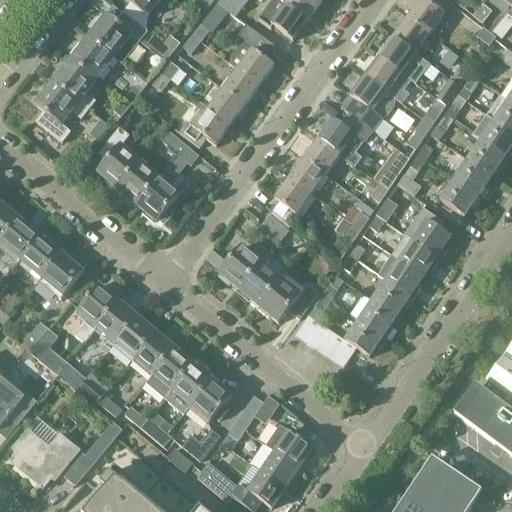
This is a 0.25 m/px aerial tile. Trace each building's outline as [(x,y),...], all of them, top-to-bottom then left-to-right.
[(122,0),(130,6),(123,15),(127,19),(146,34),(147,20),(162,0),(122,0)] [(207,12),(216,1),(214,0),(204,0),(200,6),(207,12)] [(251,0),(250,0),(222,0),(217,7),(235,20),(251,0)] [(293,42),(307,23),(275,0),(273,0),(258,22),(271,31),(273,28),(293,42)] [(275,0),(307,23),(321,4),(315,0),(275,0)] [(469,0),(456,0),(454,3),(464,11),(472,2),(469,0)] [(511,0),(499,0),(511,9),(511,0)] [(421,2),(407,21),(429,38),(444,18),(421,2)] [(482,26),(491,14),(483,8),(474,19),(482,26)] [(511,30),(511,28),(511,11),(503,23),(502,23),(493,34),(502,41),(510,30),(511,30)] [(95,32),(89,41),(114,61),(122,67),(140,45),(165,65),(180,46),(170,38),(163,47),(146,34),(127,19),(120,28),(107,18),(105,20),(102,18),(93,30),(95,32)] [(407,21),(393,40),(415,57),(429,38),(407,21)] [(191,38),(200,44),(208,33),(201,27),(191,38)] [(228,66),(237,72),(259,88),(273,68),(263,61),(273,48),(246,28),(238,37),(246,43),(243,47),(238,50),(230,60),(230,66),(229,65),(228,66)] [(488,48),(495,39),(483,31),(477,40),(488,48)] [(190,56),(191,55),(199,62),(207,52),(204,50),(205,49),(199,44),(200,44),(191,38),(183,49),(190,56)] [(401,77),(409,66),(423,77),(430,68),(415,57),(393,40),(378,60),(401,77)] [(73,60),(71,63),(96,83),(114,61),(89,41),(82,49),(80,47),(71,58),(73,60)] [(511,55),(506,51),(499,60),(511,70),(511,55)] [(394,86),(401,77),(378,60),(364,80),(395,103),(402,107),(410,98),(394,86)] [(60,77),(53,85),(88,113),(95,105),(85,97),(96,83),(71,63),(69,65),(66,63),(57,75),(60,77)] [(161,76),(169,82),(178,71),(170,65),(161,76)] [(472,80),(479,85),(487,74),(479,69),(472,80)] [(450,83),(458,89),(466,77),(458,71),(450,83)] [(223,92),(244,108),(259,88),(237,72),(223,92)] [(161,93),(169,82),(161,76),(153,86),(161,93)] [(395,108),(395,103),(364,80),(349,99),(359,106),(350,118),(373,134),(381,122),(385,121),(387,119),(390,116),(393,112),(395,108)] [(472,96),(479,85),(472,80),(465,90),(472,96)] [(450,100),(458,89),(450,83),(442,95),(450,100)] [(38,104),(35,108),(47,118),(40,127),(63,145),(70,136),(61,128),(71,114),(81,122),(88,113),(53,85),(47,93),(44,91),(36,102),(38,104)] [(209,111),(230,127),(244,108),(223,92),(209,111)] [(122,104),(130,110),(138,99),(131,93),(122,104)] [(422,123),(431,130),(446,108),(436,102),(422,123)] [(511,106),(505,102),(492,122),(511,135),(511,106)] [(114,114),(121,120),(130,110),(122,104),(114,114)] [(209,111),(208,111),(200,106),(193,116),(197,118),(190,127),(187,124),(178,136),(200,152),(207,141),(216,147),(230,127),(209,111)] [(445,119),(453,124),(460,113),(453,108),(445,119)] [(355,156),(362,146),(363,147),(373,134),(350,118),(341,131),(331,124),(317,143),(340,160),(354,170),(361,161),(355,156)] [(486,118),(473,138),(479,142),(506,160),(511,151),(511,148),(510,147),(511,143),(511,135),(492,122),(486,118)] [(453,124),(445,119),(438,130),(445,135),(453,124)] [(431,130),(422,123),(406,146),(416,153),(431,130)] [(97,177),(117,193),(140,164),(121,148),(129,138),(119,130),(97,157),(107,165),(97,177)] [(159,142),(168,149),(176,140),(167,132),(159,142)] [(160,181),(137,209),(157,225),(159,223),(165,228),(175,215),(170,210),(181,196),(170,188),(178,178),(188,166),(191,168),(199,158),(177,140),(169,149),(179,158),(160,181)] [(465,162),(489,178),(495,169),(498,172),(506,160),(478,142),(465,162)] [(325,179),(340,160),(317,143),(302,163),(325,179)] [(425,164),(433,153),(425,148),(418,159),(425,164)] [(418,174),(425,164),(418,159),(410,169),(418,174)] [(484,186),(489,178),(465,162),(452,182),(479,201),(487,188),(484,186)] [(311,199),(325,179),(302,163),(288,182),(311,199)] [(117,193),(137,209),(160,181),(140,164),(117,193)] [(397,189),(414,200),(421,190),(414,185),(419,176),(410,170),(397,189)] [(378,188),(386,195),(395,182),(386,176),(378,188)] [(277,208),(272,214),(289,226),(290,227),(297,218),(311,199),(288,182),(274,201),(281,207),(279,209),(277,208)] [(471,212),(479,201),(452,182),(438,203),(462,219),(468,210),(471,212)] [(379,205),(386,195),(378,188),(371,199),(379,205)] [(387,202),(376,219),(384,224),(386,226),(397,209),(387,202)] [(0,206),(0,245),(19,222),(0,206)] [(422,213),(405,239),(411,243),(439,262),(447,250),(443,247),(448,239),(440,233),(444,227),(422,213)] [(359,234),(368,222),(359,216),(351,228),(359,234)] [(262,227),(281,243),(289,233),(269,217),(262,227)] [(377,235),(384,224),(376,219),(369,229),(377,235)] [(0,262),(12,272),(19,263),(20,264),(41,240),(19,222),(0,245),(0,262)] [(263,266),(273,252),(281,243),(262,227),(254,236),(264,245),(253,258),(242,249),(218,277),(238,293),(263,266)] [(351,246),(359,234),(351,228),(343,240),(351,246)] [(41,240),(20,264),(42,282),(62,257),(57,253),(61,248),(47,237),(44,242),(41,240)] [(439,262),(411,243),(405,239),(391,258),(422,279),(427,270),(431,273),(439,262)] [(349,259),(357,264),(364,253),(356,248),(349,259)] [(62,257),(42,282),(63,300),(84,275),(75,268),(79,263),(66,253),(62,257)] [(391,258),(378,278),(377,278),(384,283),(412,302),(420,290),(416,287),(422,279),(391,258)] [(322,261),(320,266),(324,274),(324,275),(329,276),(333,274),(335,270),(332,261),(327,259),(322,261)] [(349,275),(357,264),(349,259),(341,270),(349,275)] [(258,309),(281,281),(263,266),(238,293),(258,309)] [(301,298),(281,281),(258,309),(278,326),(287,315),(299,323),(318,295),(309,288),(301,298)] [(371,302),(396,319),(401,310),(405,313),(412,302),(384,283),(371,302)] [(329,303),(337,293),(329,287),(322,298),(329,303)] [(77,316),(87,325),(76,339),(84,346),(96,332),(119,305),(100,289),(77,316)] [(321,315),(329,303),(322,298),(314,309),(321,315)] [(357,322),(386,341),(394,330),(390,327),(396,319),(371,302),(357,322)] [(137,320),(119,305),(96,332),(114,347),(137,320)] [(0,312),(0,332),(0,333),(10,321),(0,312)] [(293,338),(303,344),(317,324),(307,318),(293,338)] [(156,336),(137,320),(114,347),(133,363),(156,336)] [(378,352),(386,341),(357,322),(344,342),(346,344),(356,350),(369,359),(375,350),(378,352)] [(312,351),(326,331),(317,324),(303,344),(312,351)] [(21,350),(29,357),(50,332),(41,325),(21,350)] [(322,358),(336,337),(326,331),(312,351),(322,358)] [(38,364),(59,339),(50,332),(29,357),(38,364)] [(133,363),(152,379),(175,352),(156,336),(133,363)] [(322,358),(332,364),(346,344),(344,342),(336,337),(322,358)] [(342,371),(356,350),(346,344),(332,364),(342,371)] [(476,388),(454,417),(509,458),(511,460),(511,346),(486,381),(490,384),(483,393),(476,388)] [(164,402),(193,367),(186,361),(190,357),(178,347),(175,352),(152,379),(146,387),(164,402)] [(193,367),(164,402),(183,418),(212,383),(205,377),(209,373),(197,363),(193,367)] [(67,366),(57,378),(75,393),(78,390),(85,382),(86,381),(67,366)] [(0,382),(0,428),(7,420),(18,429),(37,405),(27,396),(23,402),(0,382)] [(89,400),(96,391),(85,382),(78,390),(89,400)] [(208,426),(213,420),(219,424),(229,412),(224,408),(231,399),(212,383),(190,410),(208,426)] [(116,421),(122,413),(104,398),(98,405),(116,421)] [(240,419),(250,425),(263,406),(253,399),(240,419)] [(136,413),(147,422),(153,414),(143,405),(136,413)] [(125,418),(141,431),(147,423),(131,410),(125,418)] [(234,428),(244,434),(250,425),(240,419),(234,428)] [(147,423),(141,431),(164,450),(172,440),(159,430),(149,421),(147,423)] [(237,444),(244,434),(234,428),(227,437),(237,444)] [(279,429),(265,449),(273,455),(298,471),(312,451),(287,434),(279,429)] [(181,450),(199,465),(219,441),(210,433),(199,446),(190,439),(181,450)] [(63,443),(62,443),(52,455),(28,435),(17,448),(22,452),(10,466),(42,492),(56,475),(59,478),(60,478),(75,490),(93,468),(63,443)] [(167,461),(171,464),(184,475),(191,467),(174,452),(167,461)] [(273,455),(259,475),(284,492),(298,471),(273,455)] [(469,511),(481,495),(481,494),(432,461),(397,511),(469,511)] [(201,476),(197,482),(228,507),(232,501),(247,511),(255,511),(261,505),(271,511),(284,492),(259,475),(250,469),(238,488),(239,489),(237,491),(208,467),(201,476)] [(198,511),(163,511),(142,495),(115,472),(100,490),(103,492),(86,511),(212,511),(211,511),(209,511),(200,511),(198,511)]
